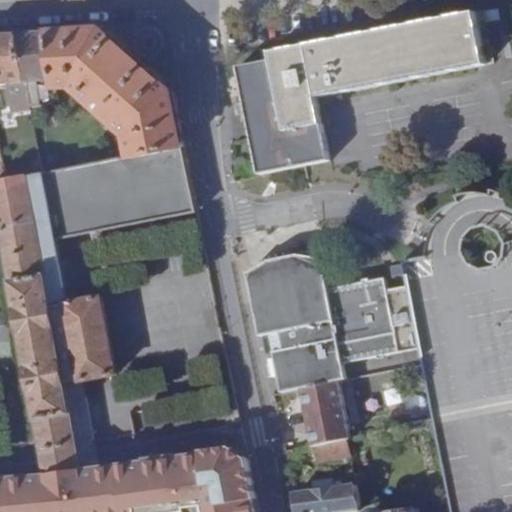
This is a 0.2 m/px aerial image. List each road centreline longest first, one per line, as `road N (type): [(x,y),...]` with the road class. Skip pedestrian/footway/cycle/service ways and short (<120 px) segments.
road 1 (residential): [(275,511),(214,220)]
road 2 (unknown): [(511,468),(484,438),(456,295),(430,231)]
road 3 (residential): [(193,0),(214,220)]
road 4 (residential): [(0,16),(183,0)]
